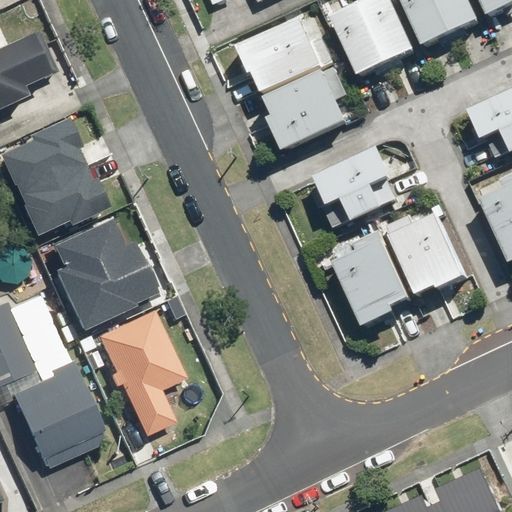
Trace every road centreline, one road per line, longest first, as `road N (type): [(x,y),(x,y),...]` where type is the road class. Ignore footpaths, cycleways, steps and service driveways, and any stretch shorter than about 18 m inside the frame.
road 1 (residential): [(214,200),(511,70)]
road 2 (residential): [(329,450),(214,200)]
road 3 (residential): [(214,200),(121,0)]
road 4 (residential): [(511,369),(329,450)]
road 5 (unknown): [(419,111),(489,267)]
road 6 (residential): [(329,450),(195,511)]
